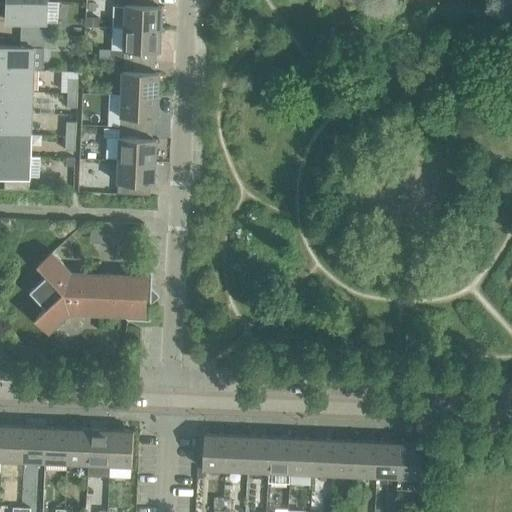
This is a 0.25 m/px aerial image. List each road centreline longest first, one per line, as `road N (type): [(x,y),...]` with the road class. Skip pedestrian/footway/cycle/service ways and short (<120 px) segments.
road 1 (residential): [(168,400),(187,0)]
road 2 (unclassified): [(511,412),(168,400)]
road 3 (unclassified): [(168,400),(0,393)]
